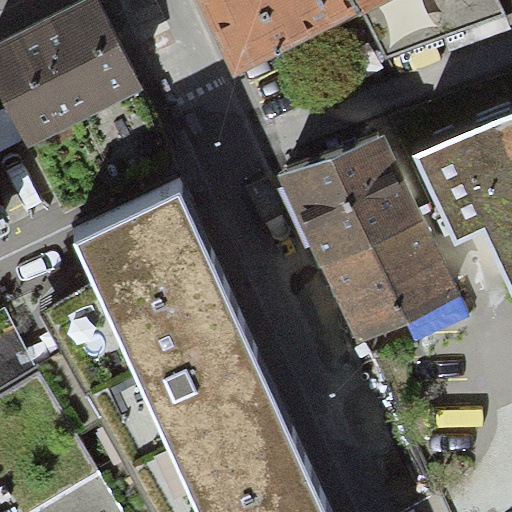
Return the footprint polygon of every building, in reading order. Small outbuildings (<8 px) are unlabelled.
[(132,72),(96,0),(94,0),(4,44),(40,117),(132,72)] [(202,0),(236,68),(354,10),(349,0),(202,0)] [(376,51),(507,6),(503,0),(349,0),(354,10),(376,51)] [(478,211),(506,280),(511,277),(511,106),(407,144),(444,228),(478,211)] [(383,123),(280,168),(318,254),(421,208),(383,123)] [(325,511),(182,197),(77,242),(96,283),(45,312),(152,511),(325,511)] [(318,254),(354,336),(458,292),(421,208),(318,254)] [(47,375),(0,292),(0,511),(15,511),(99,462),(47,375)] [(128,511),(99,462),(15,511),(128,511)]
